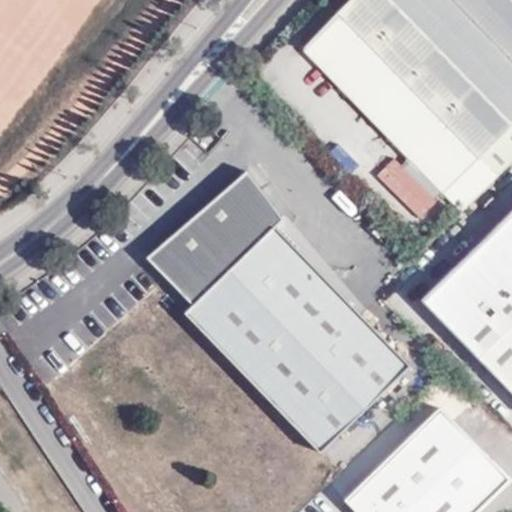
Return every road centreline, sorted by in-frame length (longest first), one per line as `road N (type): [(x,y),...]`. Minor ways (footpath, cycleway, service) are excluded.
road 1 (residential): [(85,196),(274,0)]
road 2 (residential): [(239,0),(85,196)]
road 3 (unknown): [(511,188),(423,279)]
